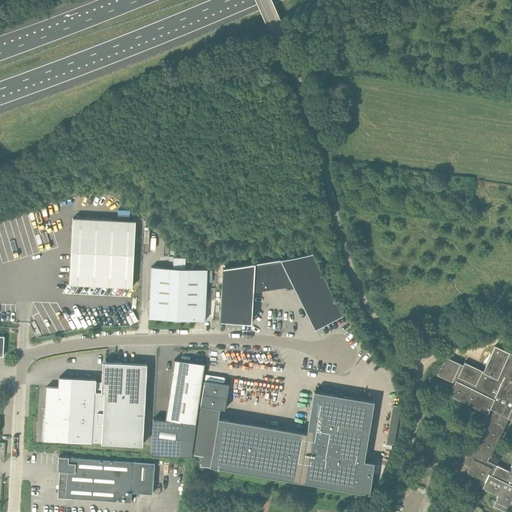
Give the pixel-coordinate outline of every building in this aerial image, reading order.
[(69,284),(132,288),(135,221),(73,218),(69,284)] [(279,261),(292,286),(296,294),(324,278),(313,256),(279,261)] [(151,267),(149,318),(171,319),(182,320),(205,321),(207,270),(185,269),(185,259),(173,258),(173,268),(151,267)] [(252,293),(292,286),(279,261),(254,265),(252,293)] [(252,293),(254,265),(223,271),(219,323),(250,325),(252,293)] [(324,278),(296,294),(314,331),(343,316),(324,278)] [(493,506),(506,511),(508,507),(509,507),(511,500),(511,353),(509,352),(495,346),(483,371),(464,362),(463,365),(446,357),(437,375),(455,383),(449,395),(487,413),(473,442),(467,455),(463,463),(464,464),(468,465),(470,466),(467,473),(486,481),(483,488),(498,495),(493,506)] [(151,454),(191,456),(204,364),(174,360),(165,420),(153,418),(151,454)] [(103,362),(101,383),(95,382),(96,380),(59,378),(58,388),(46,387),(43,440),(100,443),(103,383),(104,362),(103,362)] [(104,362),(103,383),(100,443),(142,445),(147,365),(104,362)] [(228,385),(204,381),(200,406),(219,409),(224,410),(228,385)] [(209,466),(298,481),(359,491),(368,493),(374,462),(364,461),(374,402),(314,391),(306,433),(218,418),(209,466)] [(396,445),(400,404),(392,404),(388,444),(396,445)] [(201,464),(209,466),(218,418),(219,409),(200,406),(193,456),(202,457),(201,464)] [(67,471),(65,498),(131,502),(131,492),(152,494),(154,463),(58,457),(57,471),(67,471)]
